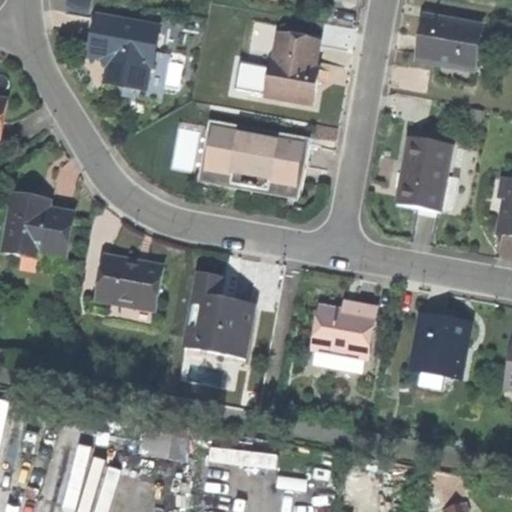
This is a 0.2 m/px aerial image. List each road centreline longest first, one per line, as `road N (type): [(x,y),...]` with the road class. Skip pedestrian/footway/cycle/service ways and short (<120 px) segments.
road 1 (residential): [(25,26),(97,162),(135,204),(193,225),(338,249)]
road 2 (residential): [(338,249),(383,0)]
road 3 (residential): [(338,249),(511,283)]
